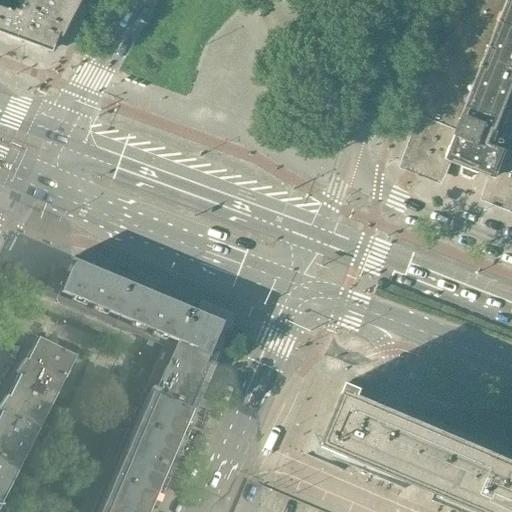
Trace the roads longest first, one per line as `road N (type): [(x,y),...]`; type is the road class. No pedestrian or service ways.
road 1 (primary): [(511,308),(89,146)]
road 2 (residential): [(511,247),(353,176),(349,150),(396,0)]
road 3 (primary): [(66,186),(383,303)]
road 4 (residential): [(383,303),(403,377),(511,422)]
road 5 (residential): [(89,146),(168,0)]
road 6 (residential): [(141,0),(60,133)]
road 7 (residential): [(0,312),(66,186)]
road 8 (primary): [(383,303),(511,354)]
